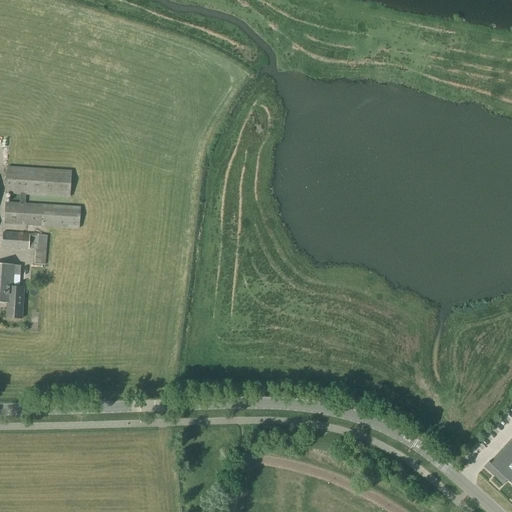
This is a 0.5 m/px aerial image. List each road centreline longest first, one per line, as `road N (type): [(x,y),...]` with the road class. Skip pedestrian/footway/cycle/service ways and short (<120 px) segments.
road 1 (secondary): [(497,511),(397,435),(322,409),(254,403),(0,412)]
road 2 (residential): [(236,511),(245,471),(264,461),(357,490),(395,511)]
